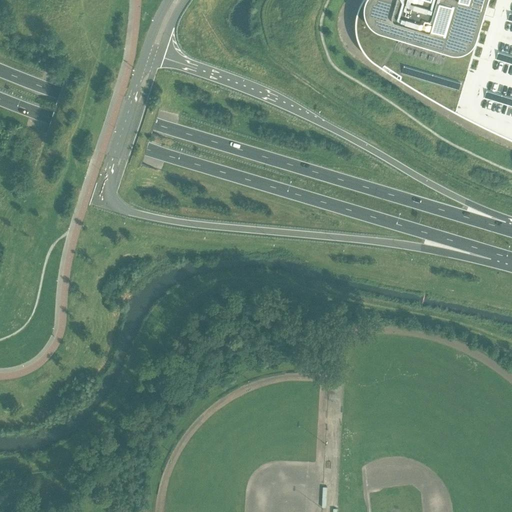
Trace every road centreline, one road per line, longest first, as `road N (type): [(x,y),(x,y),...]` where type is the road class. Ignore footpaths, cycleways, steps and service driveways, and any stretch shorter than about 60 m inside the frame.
road 1 (primary): [(504,228),(0,70)]
road 2 (primary): [(0,99),(492,253)]
road 3 (primary): [(107,205),(164,219),(492,253)]
road 4 (primary): [(504,228),(312,118),(157,56)]
road 5 (track): [(511,170),(452,143),(342,72),(320,36),(327,0)]
road 6 (tertiary): [(145,52),(98,202)]
road 7 (tertiary): [(107,205),(157,56)]
